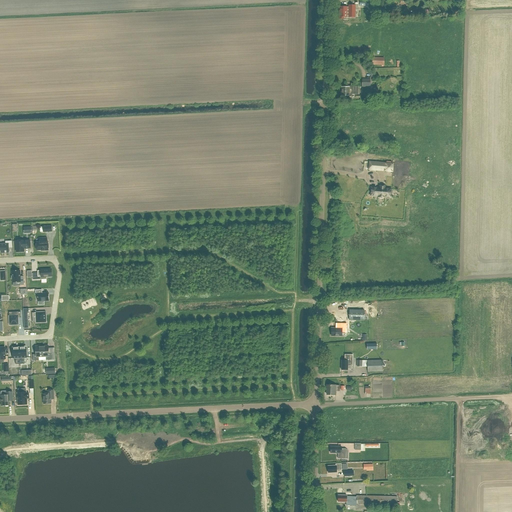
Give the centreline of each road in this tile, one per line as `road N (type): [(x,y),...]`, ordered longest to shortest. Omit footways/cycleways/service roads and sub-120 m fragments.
road 1 (unclassified): [(316,403),(327,0)]
road 2 (unclassified): [(0,418),(316,403)]
road 3 (unclassified): [(316,403),(511,396)]
road 4 (residential): [(0,261),(54,258),(59,274),(50,336),(0,338)]
